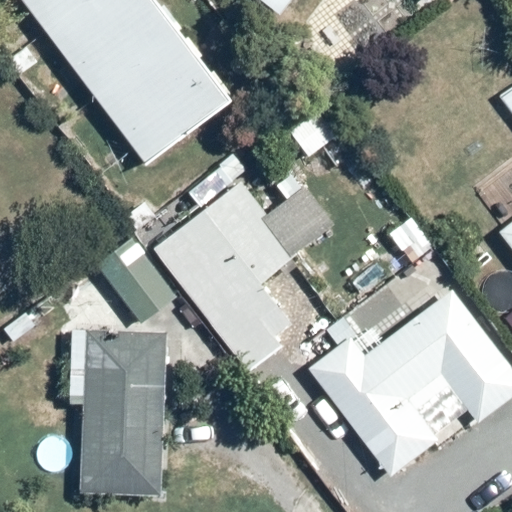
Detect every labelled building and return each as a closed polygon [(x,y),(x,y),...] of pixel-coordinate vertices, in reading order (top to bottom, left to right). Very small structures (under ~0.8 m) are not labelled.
[(233,93),(161,0),(19,0),(143,162),(233,93)] [(264,0),(279,11),(287,0),(264,0)] [(511,82),(496,95),(511,115),(511,82)] [(315,110),(287,129),(305,156),(334,138),(315,110)] [(332,222),(301,183),(260,216),(233,183),(150,251),(246,369),(297,327),(259,281),(332,222)] [(511,219),(497,231),(511,249),(511,219)] [(172,297),(130,238),(95,263),(138,322),(172,297)] [(511,391),(511,371),(448,288),(382,338),(367,319),(305,367),(385,472),(467,410),(475,420),(511,391)] [(161,329),(62,326),(60,399),(80,399),(78,490),(158,492),(161,329)]
